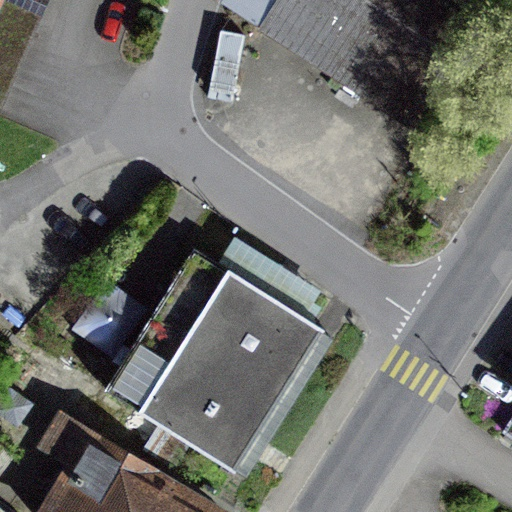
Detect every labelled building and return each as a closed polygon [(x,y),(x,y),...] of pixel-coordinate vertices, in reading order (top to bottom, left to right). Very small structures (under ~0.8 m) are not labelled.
[(511,0),(283,0),(265,29),(429,136),(511,8),(511,0)] [(234,472),(324,330),(194,248),(105,390),(234,472)] [(55,511),(205,511),(180,496),(186,486),(67,415),(47,448),(67,461),(60,473),(73,482),(55,511)] [(511,417),(503,432),(511,437),(511,417)] [(0,446),(0,503),(7,509),(21,487),(0,471),(0,463),(9,452),(0,446)]
